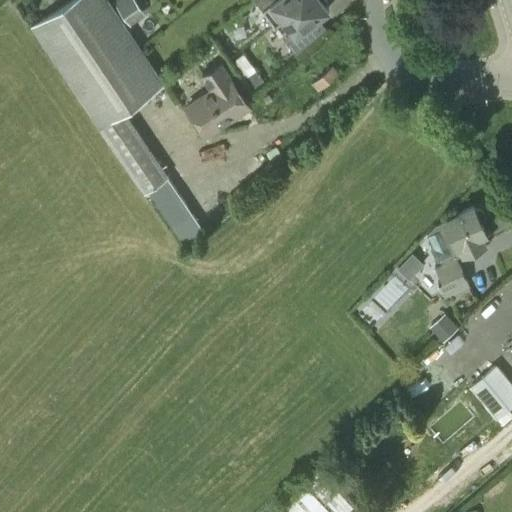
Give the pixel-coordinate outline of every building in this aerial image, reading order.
[(108,0),(65,0),(29,25),(144,195),(149,192),(184,244),(204,230),(170,181),(171,180),(123,111),(164,82),(108,0)] [(146,12),(136,0),(113,0),(112,1),(130,25),(146,12)] [(254,0),(261,9),(273,25),(281,19),(305,0),(254,0)] [(305,0),(281,19),(282,19),(293,34),(295,36),(313,22),(318,18),(329,9),(325,3),(328,1),(326,0),(305,0)] [(293,34),(285,40),(295,54),(322,33),(313,22),(295,36),(293,34)] [(207,87),(184,103),(204,134),(237,113),(234,109),(246,102),(221,61),(199,75),(207,87)] [(338,72),(332,65),(311,84),(317,91),(338,72)] [(245,77),(253,87),(263,79),(255,69),(245,77)] [(473,207),(472,205),(442,220),(435,223),(427,232),(431,240),(430,241),(432,246),(430,247),(437,261),(439,259),(439,261),(434,264),(442,279),(437,281),(444,296),(469,284),(455,256),(459,255),(458,254),(483,241),(480,234),(485,232),(481,223),(484,220),(486,215),(485,211),(482,208),(478,206),(473,207)] [(404,260),(411,275),(431,265),(424,250),(404,260)] [(373,299),(383,309),(408,282),(398,273),(373,299)] [(458,325),(445,311),(429,325),(442,339),(458,325)] [(511,338),(501,347),(511,361),(511,338)] [(496,417),(511,403),(511,380),(497,363),(469,386),(496,417)] [(511,429),(508,425),(473,458),(481,466),(511,436),(511,429)] [(398,478),(385,463),(365,477),(376,493),(398,478)] [(315,495),(303,485),(278,511),(343,511),(354,500),(330,479),(315,495)]
